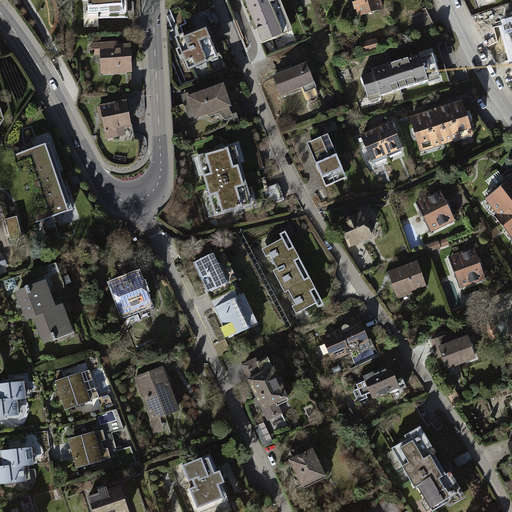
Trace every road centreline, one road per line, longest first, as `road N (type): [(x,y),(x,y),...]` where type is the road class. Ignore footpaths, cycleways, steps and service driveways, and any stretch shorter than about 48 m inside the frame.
road 1 (residential): [(220,0),(312,212),(508,511)]
road 2 (residential): [(286,511),(141,199)]
road 3 (secondary): [(0,11),(105,187),(122,200),(141,199)]
road 4 (secondary): [(141,199),(162,165),(153,0)]
road 5 (secondary): [(448,0),(511,114)]
